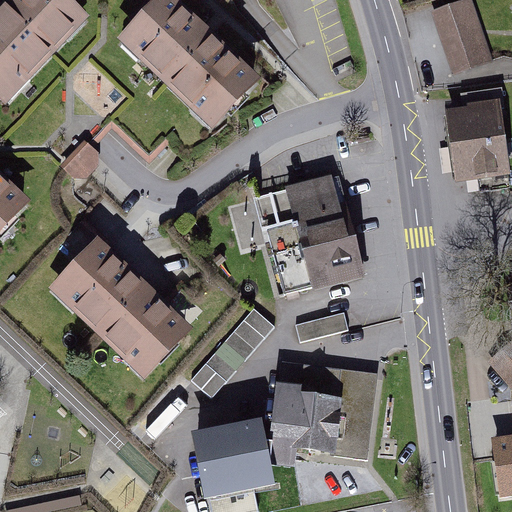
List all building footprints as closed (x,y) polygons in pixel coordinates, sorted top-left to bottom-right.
[(86,26),(57,0),(22,0),(0,24),(0,112),(2,115),(86,26)] [(471,1),(431,15),(453,79),(493,65),(471,1)] [(259,91),(164,3),(119,52),(214,139),(259,91)] [(502,112),(448,118),(456,190),(510,184),(502,112)] [(148,154),(110,120),(67,165),(88,187),(102,172),(103,156),(98,151),(110,138),(140,163),(148,154)] [(0,245),(33,210),(0,179),(0,245)] [(336,181),(261,201),(287,297),(361,277),(336,181)] [(95,245),(47,295),(141,383),(188,333),(95,245)] [(258,311),(227,348),(248,366),(280,330),(258,311)] [(349,317),(299,327),(304,348),(353,337),(349,317)] [(511,349),(492,367),(511,389),(511,349)] [(221,356),(196,383),(216,401),(241,374),(221,356)] [(375,384),(283,370),(271,447),(363,461),(375,384)] [(267,422),(196,435),(209,506),(280,493),(271,447),(267,422)] [(511,444),(490,446),(495,501),(511,499),(511,444)]
